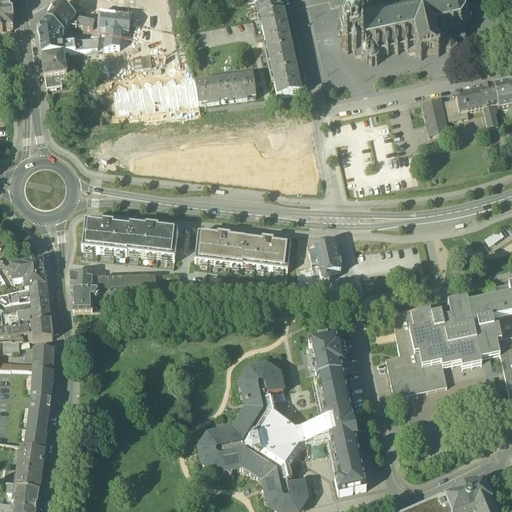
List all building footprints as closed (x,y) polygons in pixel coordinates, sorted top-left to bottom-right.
[(66,0),(59,8),(76,22),(95,26),(101,27),(101,25),(102,20),(102,17),(93,15),(87,9),(93,0),(94,0),(103,8),(103,0),(66,0)] [(167,0),(180,67),(190,66),(191,66),(190,59),(185,36),(182,19),(179,2),(178,0),(167,0)] [(284,17),(279,0),(256,5),(257,10),(256,11),(258,22),(260,21),(284,17)] [(371,68),(372,68),(373,66),(375,66),(377,67),(378,67),(377,65),(378,62),(380,63),(380,61),(379,61),(378,58),(386,56),(387,59),(389,59),(388,56),(396,54),(396,57),(399,57),(398,53),(406,52),(406,55),(407,55),(408,58),(409,58),(415,57),(415,58),(416,60),(418,59),(418,60),(419,60),(420,63),(422,62),(421,60),(436,56),(437,59),(439,59),(439,56),(439,55),(442,54),(442,53),(443,51),(446,52),(446,50),(444,49),(443,45),(446,42),(448,43),(449,42),(447,41),(448,36),(450,36),(450,35),(452,35),(453,37),(454,42),(453,42),(453,44),(455,43),(455,44),(455,45),(456,45),(457,44),(457,43),(463,42),(463,43),(465,43),(465,41),(466,41),(466,39),(465,40),(464,35),(465,33),(464,32),(470,22),(472,23),(472,21),(470,21),(469,17),(468,13),(468,10),(469,9),(468,7),(466,8),(457,3),(458,0),(456,0),(444,0),(445,3),(445,5),(443,5),(441,5),(438,2),(439,0),(436,0),(437,0),(435,0),(402,0),(402,1),(396,2),(395,2),(396,5),(395,6),(396,9),(388,11),(387,7),(385,8),(386,11),(378,13),(378,10),(376,10),(376,13),(369,15),(368,12),(369,11),(368,10),(367,11),(364,9),(365,7),(363,7),(363,9),(360,10),(359,8),(357,9),(359,11),(357,13),(355,13),(355,14),(356,14),(357,18),(352,18),(352,19),(352,21),(347,22),(347,21),(347,22),(346,22),(348,28),(346,31),(346,32),(343,32),(342,29),(339,30),(340,33),(339,33),(339,34),(336,35),(337,38),(338,38),(341,50),(340,51),(340,54),(343,53),(344,54),(345,54),(346,57),(349,56),(348,53),(351,52),(351,53),(354,55),(355,61),(356,61),(361,60),(362,62),(367,61),(367,64),(366,64),(367,66),(369,65),(371,66),(371,68)] [(0,33),(13,32),(9,1),(0,2),(0,33)] [(501,11),(508,21),(511,18),(511,5),(501,11)] [(64,37),(70,29),(76,22),(59,8),(46,25),(64,37)] [(291,51),(284,17),(260,21),(268,57),(291,51)] [(101,27),(100,34),(121,36),(129,37),(130,22),(114,21),(102,20),(101,25),(101,27)] [(70,29),(92,34),(93,34),(95,26),(76,22),(70,29)] [(38,35),(42,61),(68,57),(72,57),(79,56),(98,54),(99,40),(92,40),(64,37),(46,25),(38,35)] [(101,27),(95,26),(93,34),(92,34),(92,40),(99,40),(100,34),(101,27)] [(163,39),(164,39),(165,30),(151,30),(150,45),(163,46),(163,39)] [(119,53),(121,36),(100,34),(99,40),(98,54),(98,55),(119,53)] [(444,53),(451,55),(457,50),(456,45),(455,45),(455,44),(455,43),(453,44),(453,42),(454,42),(453,37),(452,35),(450,35),(450,36),(448,36),(447,41),(449,42),(448,43),(446,42),(443,45),(444,49),(446,50),(446,52),(443,51),(444,53)] [(301,96),(291,51),(268,57),(278,101),(301,96)] [(75,77),(74,71),(70,71),(68,57),(42,61),(46,94),(56,92),(62,91),(61,85),(68,84),(67,79),(75,77)] [(144,69),(169,68),(169,57),(143,58),(144,69)] [(253,80),(224,83),(227,105),(256,101),(253,80)] [(115,119),(199,109),(195,87),(194,81),(112,91),(115,119)] [(199,109),(227,105),(224,83),(195,87),(199,109)] [(511,86),(494,90),(499,113),(508,111),(510,121),(511,120),(511,86)] [(494,90),(479,94),(483,112),(487,134),(497,132),(494,119),(496,118),(495,114),(499,113),(494,90)] [(455,99),(456,103),(459,117),(467,116),(483,112),(479,94),(455,99)] [(468,121),(467,116),(459,117),(456,103),(441,106),(441,104),(421,108),(428,141),(448,137),(446,126),(468,121)] [(313,165),(296,164),(296,167),(250,163),(252,149),(138,164),(136,165),(135,168),(134,170),(136,173),(138,174),(318,193),(313,165)] [(490,152),(483,153),(484,162),(491,160),(490,152)] [(129,232),(85,226),(81,255),(82,255),(127,260),(127,259),(174,265),(178,236),(130,231),(129,232)] [(511,236),(506,228),(481,246),(489,257),(511,239),(511,236)] [(245,243),(198,237),(194,266),(195,266),(243,272),(243,271),(287,276),(291,247),(245,242),(245,243)] [(334,246),(314,250),(315,258),(316,264),(337,259),(334,246)] [(127,260),(82,255),(81,263),(126,268),(126,267),(173,272),(174,265),(127,259),(127,260)] [(318,272),(316,264),(315,258),(309,259),(312,274),(318,272)] [(320,280),(321,280),(330,278),(340,276),(337,259),(316,264),(318,272),(320,280)] [(24,284),(25,294),(31,293),(30,292),(46,290),(43,264),(22,268),(22,269),(11,270),(13,285),(24,284)] [(243,272),(195,266),(194,274),(242,279),(242,278),(286,283),(287,276),(243,271),(243,272)] [(70,277),(71,294),(91,295),(92,283),(87,282),(87,278),(70,277)] [(331,282),(330,278),(321,280),(322,284),(325,286),(329,285),(331,282)] [(142,282),(133,282),(118,282),(98,283),(98,295),(98,296),(102,296),(114,295),(119,295),(119,296),(133,296),(133,295),(157,294),(157,281),(148,281),(142,282)] [(478,350),(496,346),(501,344),(498,330),(493,331),(492,322),(511,317),(511,287),(494,292),(496,301),(468,307),(467,302),(448,307),(451,321),(442,323),(441,318),(431,320),(430,315),(420,318),(419,313),(391,319),(400,361),(386,364),(385,364),(394,403),(447,391),(442,372),(441,368),(442,368),(440,358),(458,355),(459,359),(479,355),(478,350)] [(29,297),(30,301),(30,304),(47,301),(46,290),(30,292),(31,293),(25,294),(16,296),(16,301),(27,299),(27,297),(29,297)] [(94,309),(92,309),(92,303),(94,303),(96,303),(98,299),(98,296),(98,295),(91,295),(71,294),(73,316),(92,316),(92,313),(94,313),(94,309)] [(182,300),(182,312),(260,310),(260,297),(182,300)] [(30,304),(32,311),(32,315),(49,312),(47,301),(30,304)] [(17,317),(32,315),(32,311),(29,309),(9,312),(9,318),(11,318),(17,317)] [(50,325),(49,312),(32,315),(17,317),(18,321),(18,324),(31,323),(30,320),(33,320),(34,327),(50,325)] [(12,325),(11,322),(11,318),(9,318),(1,319),(3,332),(6,331),(12,330),(12,325)] [(31,333),(32,340),(52,337),(50,325),(34,327),(31,328),(31,333)] [(12,330),(6,331),(7,339),(11,338),(20,337),(28,336),(28,333),(31,333),(31,328),(12,330)] [(12,347),(19,346),(21,345),(20,337),(11,338),(12,347)] [(316,383),(343,378),(342,372),(346,371),(341,346),(337,347),(336,340),(308,346),(310,355),(315,377),(316,383)] [(507,392),(508,397),(511,396),(511,341),(501,344),(496,346),(500,360),(502,373),(504,378),(506,387),(507,392)] [(0,346),(0,356),(11,357),(11,347),(11,346),(0,346)] [(11,347),(11,357),(19,356),(19,346),(12,347),(11,347)] [(441,368),(442,372),(461,368),(462,373),(481,369),(480,364),(481,364),(490,362),(500,360),(496,346),(478,350),(479,355),(459,359),(458,355),(440,358),(442,368),(441,368)] [(34,352),(33,369),(33,375),(53,376),(54,353),(34,352)] [(311,378),(315,377),(310,355),(306,356),(311,378)] [(497,394),(507,392),(506,387),(496,389),(494,380),(504,378),(502,373),(493,375),(490,362),(481,364),(496,429),(504,427),(500,408),(510,406),(509,401),(499,403),(497,394)] [(10,367),(0,366),(0,374),(10,375),(10,368),(10,367)] [(306,447),(329,442),(325,425),(302,430),(301,428),(296,429),(275,416),(272,403),(269,404),(268,399),(274,398),(283,396),(283,395),(282,395),(281,393),(282,391),(283,391),(283,390),(281,389),(281,388),(282,387),(281,387),(280,387),(280,384),(280,383),(281,383),(281,382),(279,381),(279,379),(273,375),(273,374),(272,374),(271,375),(269,374),(268,372),(269,372),(269,371),(267,371),(265,370),(249,374),(248,375),(246,376),(246,377),(247,377),(247,378),(246,381),(245,380),(244,380),(244,381),(240,388),(241,389),(240,391),(240,392),(241,391),(242,392),(243,395),(242,395),(241,396),(242,396),(242,398),(241,399),(242,400),(243,400),(244,400),(244,403),(243,404),(244,404),(247,404),(248,408),(245,409),(246,413),(246,414),(245,416),(243,416),(242,416),(243,418),(242,419),(241,420),(241,421),(242,421),(240,423),(239,423),(238,423),(238,425),(237,427),(236,427),(237,428),(236,430),(234,431),(234,430),(233,430),(233,432),(232,434),(228,435),(229,438),(225,439),(224,436),(223,435),(223,436),(223,437),(221,437),(219,436),(218,435),(217,437),(216,437),(215,437),(214,438),(215,439),(212,439),(211,438),(210,437),(209,439),(207,439),(203,446),(202,446),(202,447),(203,447),(201,450),(200,450),(199,450),(199,452),(198,453),(202,470),(204,471),(204,472),(205,472),(207,471),(209,473),(208,473),(208,474),(209,474),(216,478),(218,478),(219,479),(220,478),(221,476),(223,476),(223,477),(224,477),(224,476),(226,476),(228,477),(228,476),(229,475),(231,474),(231,475),(232,475),(233,475),(232,471),(236,470),(237,474),(241,473),(243,474),(243,476),(244,475),(246,475),(248,476),(247,477),(247,478),(249,477),(250,478),(250,480),(251,480),(251,479),(253,479),(255,480),(255,481),(255,482),(256,482),(257,483),(258,485),(259,484),(260,484),(262,485),(262,486),(263,490),(267,490),(268,494),(264,494),(264,495),(264,496),(265,496),(266,498),(265,500),(264,500),(266,502),(266,503),(265,504),(266,505),(267,504),(268,507),(267,508),(266,508),(266,509),(268,510),(268,511),(300,511),(301,510),(302,511),(303,510),(303,509),(307,503),(306,501),(307,499),(306,499),(305,498),(304,496),(305,496),(306,495),(305,494),(305,493),(305,491),(303,490),(302,487),(303,487),(304,486),(303,486),(288,489),(287,485),(290,484),(290,483),(288,471),(301,451),(306,450),(306,447)] [(51,404),(53,376),(33,375),(32,402),(24,451),(44,454),(51,404)] [(324,420),(325,425),(329,442),(330,448),(334,464),(333,464),(337,482),(338,481),(338,482),(363,476),(356,443),(357,443),(355,434),(352,420),(343,378),(316,383),(324,420)] [(319,421),(324,420),(316,383),(311,384),(319,421)] [(285,404),(283,395),(283,396),(274,398),(276,406),(285,404)] [(363,418),(352,420),(355,434),(366,432),(363,418)] [(327,448),(334,483),(338,482),(338,481),(337,482),(333,464),(334,464),(330,448),(327,448)] [(16,483),(15,491),(39,495),(44,454),(24,451),(23,451),(22,459),(20,458),(18,467),(21,467),(20,474),(5,472),(4,481),(16,483)] [(338,482),(334,483),(338,499),(352,496),(352,494),(355,494),(355,496),(367,493),(363,476),(338,482)] [(443,503),(444,503),(447,511),(493,511),(483,487),(476,489),(450,499),(451,500),(443,503)] [(38,501),(39,495),(15,491),(9,490),(8,499),(9,499),(13,500),(12,507),(15,508),(14,511),(36,511),(37,509),(38,501)] [(447,511),(444,503),(441,505),(441,504),(422,511),(447,511)]
